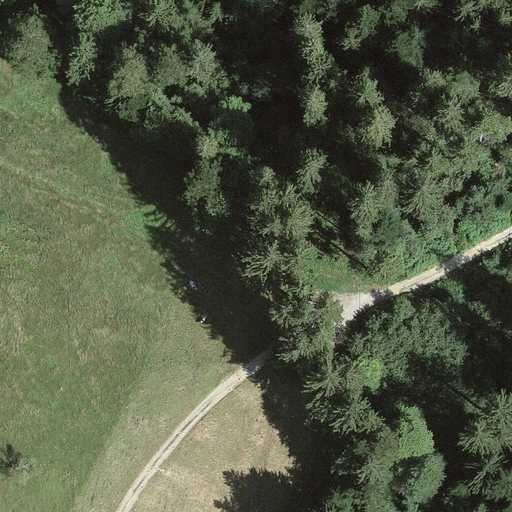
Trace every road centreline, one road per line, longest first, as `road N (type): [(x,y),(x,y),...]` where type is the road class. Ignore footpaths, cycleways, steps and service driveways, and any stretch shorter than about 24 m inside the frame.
road 1 (track): [(123,511),(198,411),(238,377),(338,318),(511,234)]
road 2 (track): [(0,164),(106,212),(224,283),(371,304)]
